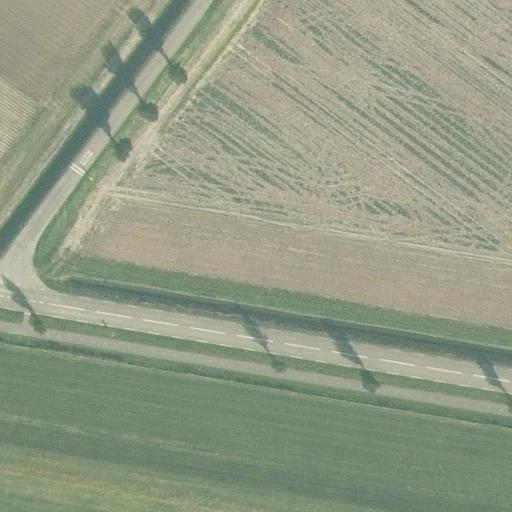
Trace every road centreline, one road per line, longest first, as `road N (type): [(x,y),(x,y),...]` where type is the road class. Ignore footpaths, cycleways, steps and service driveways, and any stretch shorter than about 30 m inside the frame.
road 1 (tertiary): [(511,381),(4,296)]
road 2 (unclassified): [(4,296),(34,227),(211,0)]
